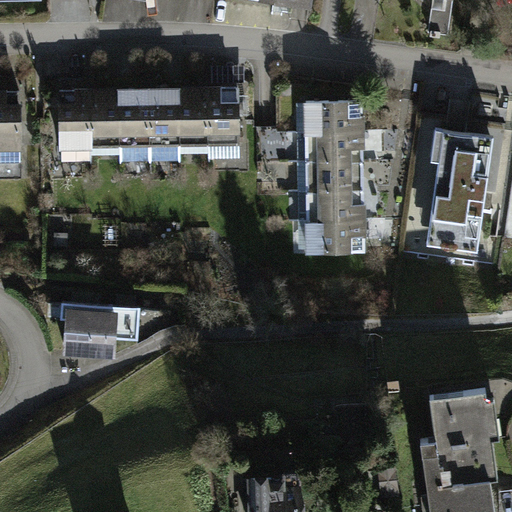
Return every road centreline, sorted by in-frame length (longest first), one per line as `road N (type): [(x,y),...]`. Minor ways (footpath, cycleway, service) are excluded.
road 1 (residential): [(511,73),(254,37),(0,36)]
road 2 (residential): [(170,341),(511,321)]
road 3 (residential): [(0,299),(43,343),(37,401),(0,420)]
